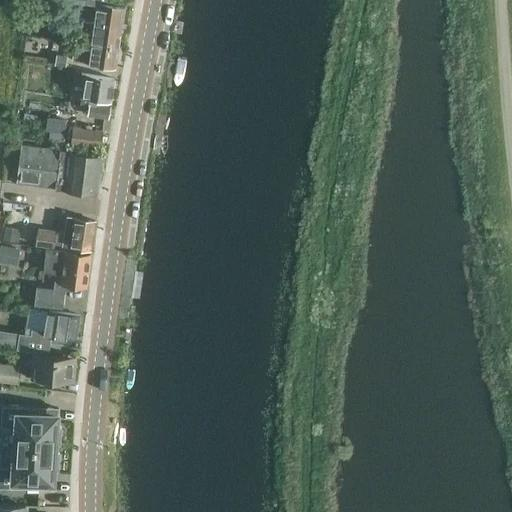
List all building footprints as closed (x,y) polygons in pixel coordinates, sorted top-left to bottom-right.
[(103,0),(76,0),(99,3),(96,23),(122,27),(125,6),(103,3),(103,0)] [(122,27),(96,23),(93,42),(119,46),(122,27)] [(119,46),(93,42),(91,52),(79,51),(78,61),(115,67),(119,46)] [(69,55),(51,52),(50,64),(67,67),(69,55)] [(109,117),(116,78),(85,73),(80,104),(90,105),(89,114),(109,117)] [(73,126),(71,144),(101,148),(103,130),(86,128),(87,124),(80,123),(80,127),(73,126)] [(64,133),(50,131),(49,142),(63,144),(64,133)] [(97,193),(102,154),(23,143),(18,182),(97,193)] [(92,248),(96,220),(68,216),(66,232),(40,228),(38,243),(54,245),(55,243),(92,248)] [(0,263),(25,268),(28,246),(1,242),(0,245),(0,263)] [(47,248),(44,270),(57,272),(54,288),(37,285),(34,304),(63,308),(65,290),(61,289),(62,282),(86,285),(90,255),(47,248)] [(47,310),(45,329),(33,327),(32,334),(20,332),(17,349),(49,353),(50,347),(51,341),(63,342),(64,335),(76,337),(79,314),(47,310)] [(31,379),(72,382),(74,356),(33,353),(31,379)] [(0,363),(0,394),(6,396),(8,383),(18,384),(20,366),(0,363)] [(56,426),(57,421),(43,421),(44,413),(44,407),(3,404),(1,444),(55,447),(55,443),(60,443),(61,426),(56,426)] [(55,452),(55,447),(1,444),(0,455),(0,483),(39,486),(39,480),(40,472),(53,473),(54,469),(58,469),(59,452),(55,452)]
